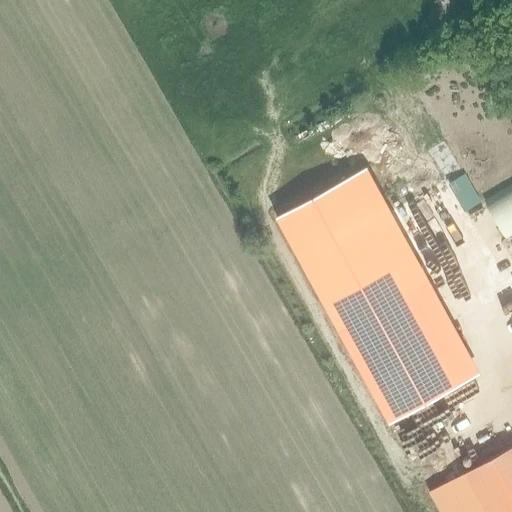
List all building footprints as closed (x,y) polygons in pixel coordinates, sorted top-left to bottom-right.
[(242,86),(249,69),(218,56),(211,74),(242,86)] [(507,233),(511,231),(511,184),(490,194),(507,233)] [(459,214),(437,226),(472,291),(495,279),(459,214)] [(428,282),(338,330),(387,420),(477,372),(428,282)] [(492,290),(456,313),(467,329),(502,306),(492,290)] [(511,511),(511,446),(430,490),(442,511),(511,511)]
